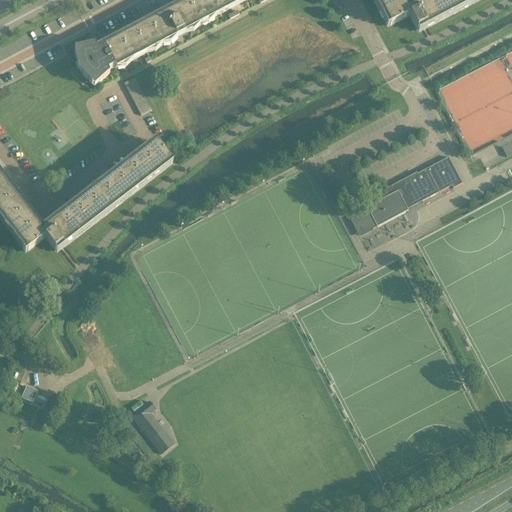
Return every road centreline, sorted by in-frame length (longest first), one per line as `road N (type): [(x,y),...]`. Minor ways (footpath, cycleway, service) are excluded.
road 1 (residential): [(0,150),(43,203),(115,151)]
road 2 (residential): [(130,0),(0,70)]
